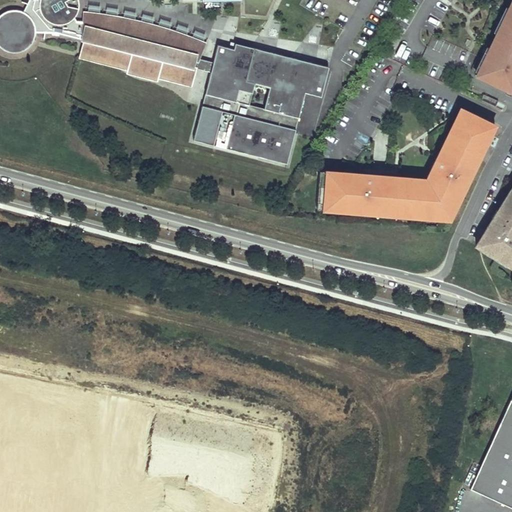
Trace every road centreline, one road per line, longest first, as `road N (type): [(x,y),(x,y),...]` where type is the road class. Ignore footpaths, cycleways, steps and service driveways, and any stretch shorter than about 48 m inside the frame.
road 1 (secondary): [(0,175),(419,285)]
road 2 (residential): [(511,132),(447,267),(419,285)]
